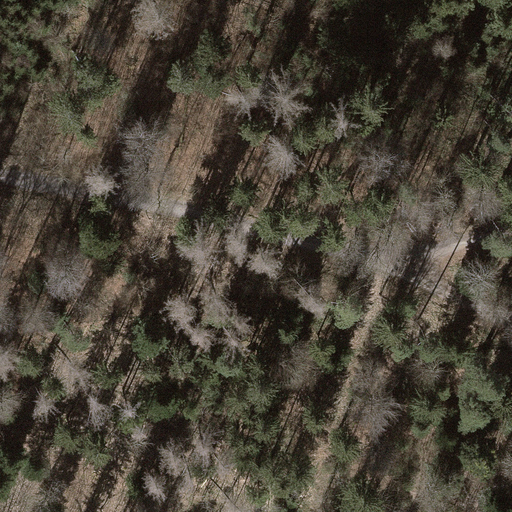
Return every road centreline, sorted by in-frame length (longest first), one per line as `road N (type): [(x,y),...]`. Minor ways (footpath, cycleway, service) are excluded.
road 1 (track): [(396,265),(0,169)]
road 2 (track): [(511,323),(396,265)]
road 3 (track): [(396,265),(511,226)]
